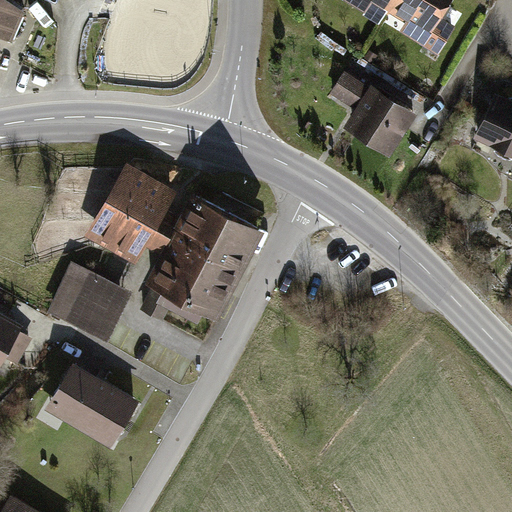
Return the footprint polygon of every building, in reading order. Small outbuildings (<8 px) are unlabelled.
[(35,3),(28,0),(0,0),(0,36),(19,44),(35,3)] [(456,0),(345,0),(427,49),(456,0)] [(416,114),(346,69),(331,93),(354,108),(339,130),(386,160),(416,114)] [(511,100),(494,92),(473,137),(511,155),(511,100)] [(182,192),(130,164),(89,239),(141,267),(182,192)] [(268,225),(201,188),(149,281),(216,318),(268,225)] [(137,294),(75,266),(52,316),(113,345),(137,294)] [(0,369),(26,324),(0,309),(0,369)] [(144,403),(78,363),(48,413),(114,453),(144,403)] [(42,511),(16,496),(6,511),(42,511)]
